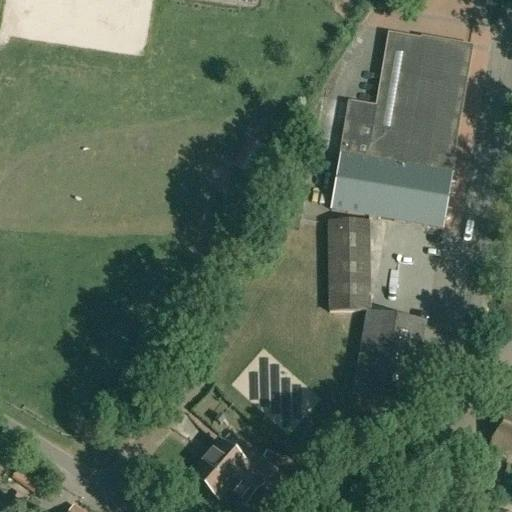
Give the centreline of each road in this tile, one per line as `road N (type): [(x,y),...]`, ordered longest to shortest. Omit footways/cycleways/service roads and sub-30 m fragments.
road 1 (unclassified): [(438,511),(511,80)]
road 2 (unclassified): [(128,511),(84,471),(0,423)]
